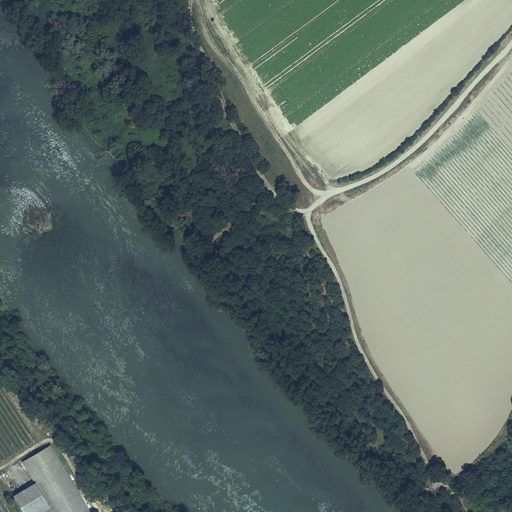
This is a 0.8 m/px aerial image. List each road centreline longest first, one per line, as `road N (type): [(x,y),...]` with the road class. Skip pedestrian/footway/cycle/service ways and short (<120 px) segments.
road 1 (track): [(305,212),(357,340),(445,485)]
road 2 (track): [(511,42),(395,163),(305,212)]
road 3 (track): [(305,212),(268,186),(232,124),(193,30),(190,0)]
road 4 (track): [(319,199),(198,0)]
